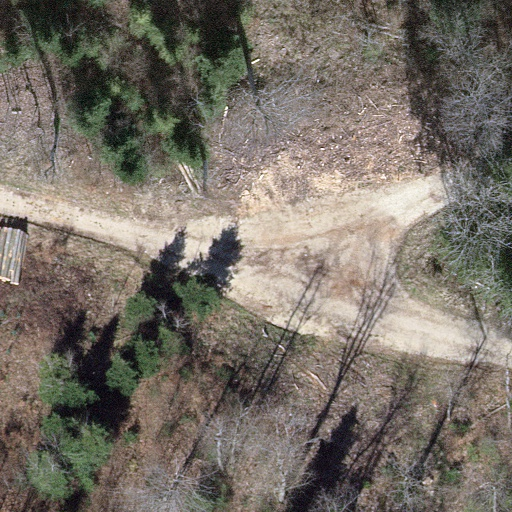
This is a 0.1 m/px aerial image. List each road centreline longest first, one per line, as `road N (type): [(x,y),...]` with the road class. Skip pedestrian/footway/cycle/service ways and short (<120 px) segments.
road 1 (track): [(511,329),(347,274),(0,206)]
road 2 (track): [(309,265),(511,146)]
